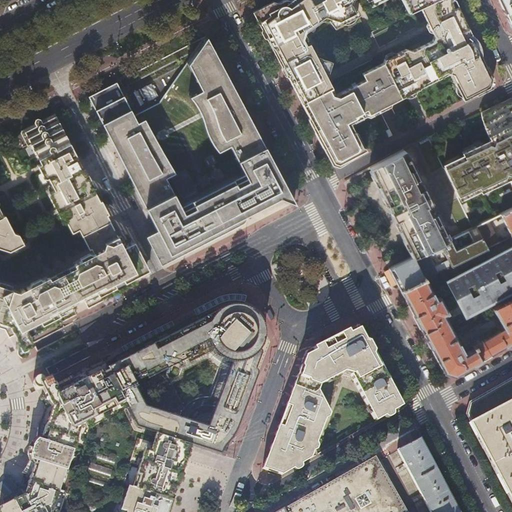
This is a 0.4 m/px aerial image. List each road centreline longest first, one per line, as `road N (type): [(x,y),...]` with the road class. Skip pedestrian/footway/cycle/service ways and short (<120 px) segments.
road 1 (unclassified): [(331,215),(215,0)]
road 2 (residential): [(434,406),(232,511)]
road 3 (residential): [(259,511),(403,432),(434,406)]
road 4 (residential): [(293,329),(227,511)]
road 5 (primary): [(0,85),(161,0)]
road 6 (residential): [(80,125),(165,285)]
road 7 (residential): [(165,285),(105,312),(107,331),(116,337),(177,304)]
road 8 (unclassified): [(434,406),(371,293)]
